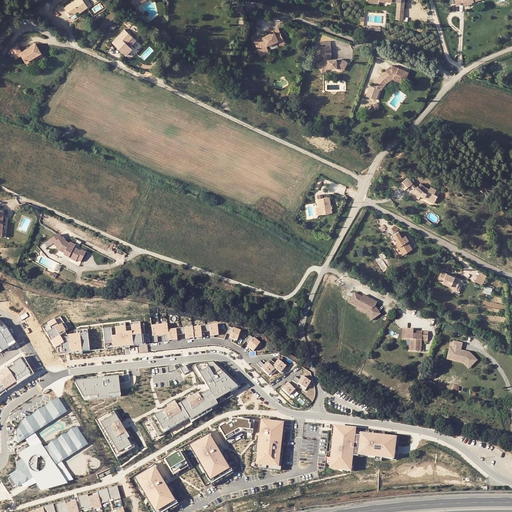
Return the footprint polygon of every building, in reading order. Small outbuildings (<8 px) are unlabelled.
[(74,0),(65,6),(71,14),(78,9),(80,11),(88,5),(84,0),(74,0)] [(260,51),(269,47),(267,44),(279,39),(279,40),(284,38),(279,26),(273,28),(274,30),(270,32),(263,35),(254,39),(260,51)] [(112,44),(122,53),(128,46),(126,44),(132,38),(124,31),(112,44)] [(17,43),(10,46),(14,56),(20,53),(23,61),(40,53),(35,44),(20,50),(17,43)] [(325,66),(328,65),(337,64),(340,66),(342,62),(345,63),(347,59),(341,56),(330,56),(328,56),(328,52),(330,52),(331,52),(330,44),(320,45),(321,52),(324,52),(324,56),(320,58),(325,66)] [(132,49),(128,46),(122,53),(125,56),(132,49)] [(321,68),(325,66),(320,58),(316,61),(321,68)] [(369,85),(366,95),(375,99),(379,88),(385,81),(392,77),(399,80),(399,79),(404,82),(408,74),(404,72),(403,73),(398,70),(399,69),(393,66),(386,70),(387,71),(381,74),(371,86),(369,85)] [(402,85),(404,82),(399,79),(399,80),(392,77),(385,81),(379,88),(381,89),(386,84),(392,80),(402,85)] [(400,184),(403,186),(405,184),(410,178),(404,172),(395,181),(398,185),(400,184)] [(409,188),(407,190),(406,189),(402,194),(413,199),(415,195),(419,196),(420,195),(429,197),(431,193),(427,191),(429,186),(424,184),(423,187),(413,184),(409,188)] [(323,208),(332,207),(330,191),(318,192),(319,197),(321,197),(322,200),(323,208)] [(393,234),(397,240),(398,240),(402,245),(401,246),(405,253),(415,247),(410,240),(412,239),(408,234),(404,236),(400,229),(393,234)] [(76,256),(80,258),(85,249),(81,247),(80,248),(68,241),(69,240),(65,238),(62,234),(61,235),(58,231),(52,234),(55,239),(53,239),(57,246),(64,250),(63,251),(75,258),(76,256)] [(457,289),(461,281),(443,273),(439,281),(453,287),(457,289)] [(482,286),(487,277),(480,273),(475,282),(482,286)] [(487,286),(485,292),(492,294),(494,288),(487,286)] [(366,306),(369,310),(367,311),(372,318),(381,312),(376,304),(372,297),(365,293),(363,295),(356,291),(351,300),(358,304),(359,302),(366,306)] [(359,302),(358,304),(367,311),(369,310),(366,306),(359,302)] [(26,312),(19,316),(21,320),(28,316),(26,312)] [(90,350),(88,333),(67,335),(65,331),(68,329),(60,316),(43,326),(56,350),(58,350),(59,354),(90,350)] [(131,323),(103,326),(105,346),(123,344),(123,342),(129,341),(129,343),(133,342),(133,343),(137,343),(137,345),(138,350),(146,349),(146,344),(145,332),(141,333),(140,319),(131,320),(131,323)] [(0,352),(14,344),(5,329),(1,325),(0,323),(0,352)] [(160,333),(159,323),(151,324),(153,340),(157,340),(157,333),(160,333)] [(181,333),(180,326),(176,327),(176,328),(168,329),(167,323),(159,323),(160,333),(164,333),(164,339),(169,339),(169,338),(177,338),(176,333),(181,333)] [(205,331),(205,324),(201,325),(201,326),(193,326),(194,336),(201,336),(201,331),(205,331)] [(218,334),(217,324),(209,325),(209,324),(205,324),(205,331),(210,330),(210,335),(218,334)] [(194,336),(193,326),(185,327),(184,326),(180,326),(181,333),(185,332),(185,337),(194,336)] [(411,348),(422,349),(423,337),(429,338),(429,330),(423,329),(423,332),(414,331),(414,329),(415,326),(404,326),(404,336),(412,337),(411,348)] [(232,339),(237,341),(241,331),(229,327),(226,333),(231,334),(229,338),(232,339)] [(249,343),(247,346),(254,351),(260,343),(250,335),(246,341),(249,343)] [(453,339),(452,345),(449,345),(448,350),(453,352),(454,355),(464,358),(470,364),(476,358),(469,350),(468,350),(467,352),(465,351),(465,349),(460,348),(462,341),(453,339)] [(34,375),(23,357),(0,372),(0,397),(5,393),(6,392),(7,393),(34,375)] [(261,360),(258,363),(265,370),(270,374),(277,367),(284,373),(289,367),(280,359),(277,363),(271,359),(266,364),(261,360)] [(178,403),(151,419),(161,436),(192,418),(193,420),(221,404),(218,400),(232,392),(243,385),(239,381),(220,364),(218,362),(216,362),(199,364),(198,364),(198,365),(198,366),(199,366),(212,390),(206,394),(204,391),(180,405),(178,403)] [(185,365),(180,368),(184,375),(189,372),(187,368),(185,365)] [(76,383),(86,400),(122,396),(121,386),(120,383),(120,376),(77,381),(76,381),(76,382),(76,383)] [(289,383),(283,389),(290,396),(296,390),(295,390),(298,384),(307,390),(311,383),(303,377),(301,381),(295,377),(290,385),(289,383)] [(218,400),(221,404),(234,396),(232,392),(218,400)] [(17,441),(19,443),(30,436),(30,435),(34,432),(39,427),(47,424),(52,419),(60,415),(66,410),(65,409),(58,398),(51,401),(45,406),(38,410),(32,415),(25,418),(21,422),(16,431),(17,441)] [(117,408),(97,419),(119,460),(140,448),(117,408)] [(30,435),(30,436),(67,413),(66,410),(60,415),(52,419),(47,424),(39,427),(34,432),(30,435)] [(229,421),(219,427),(226,440),(240,431),(253,433),(254,420),(234,418),(233,419),(229,421)] [(284,421),(261,419),(256,463),(279,466),(284,421)] [(279,466),(256,463),(256,468),(268,469),(280,470),(281,468),(285,432),(285,429),(286,424),(286,421),(284,421),(279,466)] [(355,428),(335,426),(334,431),(330,468),(350,469),(352,454),(393,458),(394,450),(395,436),(388,435),(355,431),(355,428)] [(32,478),(40,490),(67,483),(56,464),(55,462),(87,443),(77,427),(70,430),(64,436),(57,439),(50,444),(44,447),(40,452),(38,452),(36,445),(30,447),(20,453),(23,458),(18,462),(21,468),(16,471),(10,474),(18,487),(32,478)] [(210,433),(191,444),(213,481),(231,471),(210,433)] [(87,443),(55,462),(56,464),(88,444),(87,443)] [(179,451),(165,460),(171,470),(185,461),(179,451)] [(155,465),(136,476),(157,511),(160,511),(177,502),(155,465)] [(118,486),(107,489),(110,500),(114,499),(114,500),(121,498),(118,486)] [(98,492),(98,495),(101,504),(108,502),(108,501),(110,500),(107,489),(98,492)] [(88,495),(78,497),(81,508),(83,507),(83,509),(91,507),(91,508),(94,507),(94,509),(102,507),(101,504),(98,495),(88,497),(88,495)] [(76,500),(66,503),(68,511),(77,511),(79,511),(76,500)] [(65,502),(55,505),(57,511),(68,511),(66,503),(65,502)]
